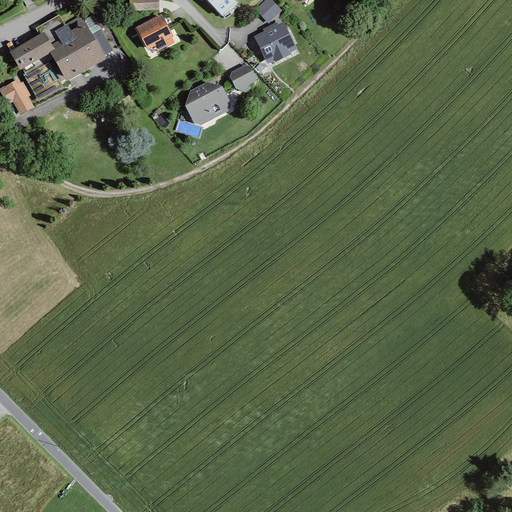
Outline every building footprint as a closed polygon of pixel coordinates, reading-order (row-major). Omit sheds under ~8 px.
[(136,0),(130,2),(130,11),(159,11),(159,0),(136,0)] [(232,0),(206,0),(222,17),(230,12),(238,4),(232,0)] [(283,12),(271,0),(267,0),(257,10),(270,24),(283,12)] [(38,36),(9,52),(19,72),(22,70),(42,106),(71,91),(66,82),(105,61),(104,57),(114,52),(95,16),(84,22),(85,24),(71,32),(67,25),(64,26),(59,16),(34,29),(38,36)] [(162,16),(136,29),(148,51),(155,47),(158,53),(169,48),(166,41),(173,38),(162,16)] [(265,33),(255,37),(269,65),(275,62),(276,64),(292,56),(291,54),(297,51),(289,33),(284,23),(280,25),(278,23),(264,30),(265,33)] [(247,67),(233,73),(231,79),(237,90),(246,93),(255,89),(258,79),(252,70),(247,67)] [(17,80),(0,89),(0,93),(7,107),(13,103),(19,116),(32,109),(27,98),(30,97),(23,84),(20,85),(17,80)] [(208,84),(190,92),(185,107),(194,125),(202,127),(231,112),(233,106),(222,88),(208,84)] [(181,124),(179,131),(199,135),(201,129),(181,124)]
